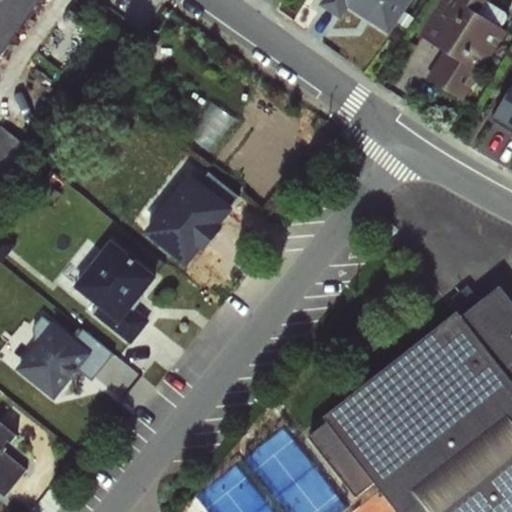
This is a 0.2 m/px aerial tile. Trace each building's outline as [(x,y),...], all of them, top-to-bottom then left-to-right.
[(0,0),(0,60),(42,0),(0,0)] [(352,7),(394,33),(414,0),(323,0),(323,1),(347,16),(352,7)] [(433,78),(471,98),(511,19),(511,5),(501,0),(444,0),(426,35),(449,47),(433,78)] [(511,91),(499,117),(511,124),(511,91)] [(216,101),(193,133),(212,147),(235,114),(216,101)] [(75,288),(138,339),(155,318),(139,306),(165,274),(118,236),(75,288)] [(406,511),(511,511),(511,285),(509,281),(309,426),(361,497),(384,481),(406,511)] [(54,316),(15,365),(58,400),(84,367),(96,377),(116,351),(86,327),(79,336),(54,316)] [(0,487),(11,495),(32,465),(10,449),(21,433),(0,417),(0,487)]
